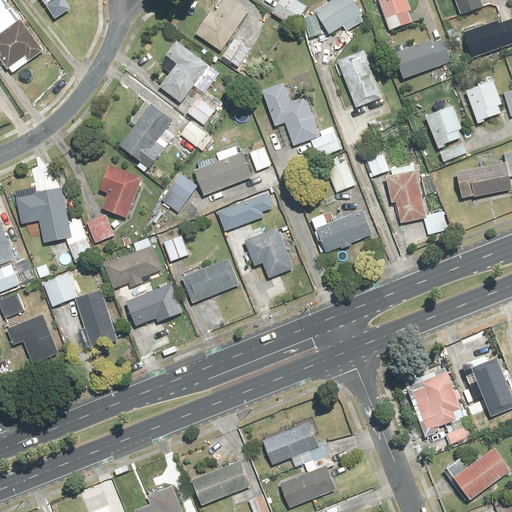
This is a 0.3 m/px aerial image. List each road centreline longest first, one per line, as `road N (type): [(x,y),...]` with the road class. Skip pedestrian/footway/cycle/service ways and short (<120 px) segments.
road 1 (primary): [(348,346),(0,485)]
road 2 (primary): [(38,430),(341,309)]
road 3 (residential): [(0,154),(70,107),(125,17)]
road 4 (primary): [(341,309),(511,242)]
road 5 (residential): [(414,511),(348,346)]
road 6 (primary): [(511,281),(348,346)]
